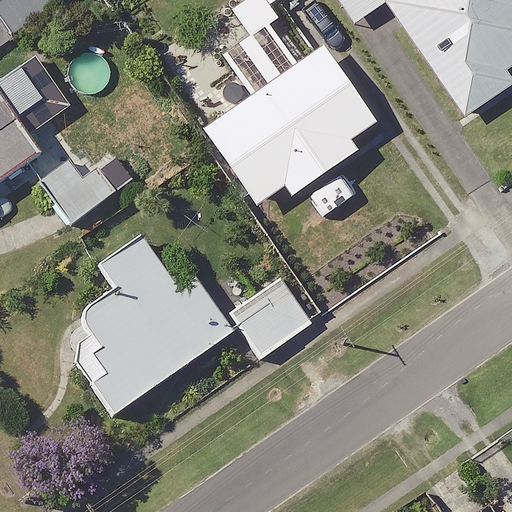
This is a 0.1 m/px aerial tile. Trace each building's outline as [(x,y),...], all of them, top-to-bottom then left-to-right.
[(68,0),(0,0),(0,15),(13,36),(68,0)] [(393,1),(391,0),(336,0),(354,27),(393,1)] [(511,83),(505,73),(511,67),(511,0),(399,0),(389,8),(465,119),(511,86),(511,83)] [(375,126),(323,51),(205,133),(257,208),(285,188),(293,199),(355,156),(347,145),(375,126)] [(71,109),(37,59),(0,85),(0,185),(40,158),(27,139),(71,109)] [(65,155),(35,178),(68,221),(98,198),(65,155)] [(158,263),(139,237),(97,267),(116,292),(81,317),(95,337),(69,356),(115,420),(233,335),(173,252),(158,263)] [(314,326),(284,278),(230,312),(259,360),(314,326)]
